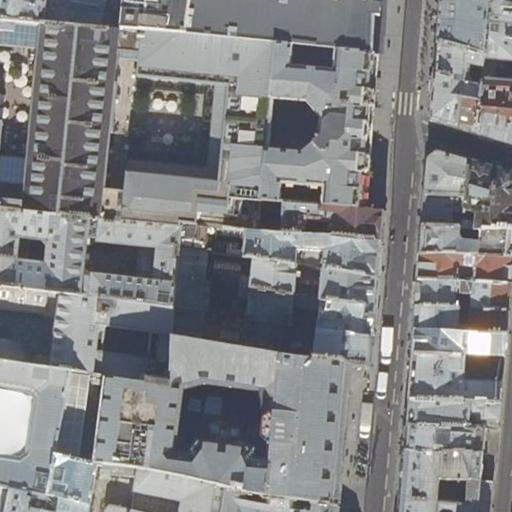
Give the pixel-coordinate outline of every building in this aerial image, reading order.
[(0,0),(0,21),(119,33),(121,0),(0,0)] [(121,0),(119,33),(276,47),(375,56),(379,1),(379,0),(121,0)] [(439,0),(439,9),(436,42),(482,54),(486,0),(439,0)] [(511,0),(486,0),(482,54),(483,55),(482,60),(496,61),(511,62),(511,0)] [(0,210),(181,228),(182,225),(257,232),(276,47),(119,33),(0,21),(0,210)] [(511,146),(511,83),(503,83),(503,75),(495,75),(496,61),(482,60),(483,55),(482,54),(436,42),(434,68),(431,103),(430,121),(458,130),(498,142),(511,146)] [(375,56),(276,47),(257,232),(281,234),(285,203),(362,211),(368,141),(375,56)] [(425,179),(424,197),(465,198),(468,163),(468,162),(458,159),(438,153),(427,161),(425,179)] [(511,175),(495,171),(468,163),(465,198),(464,208),(477,210),(476,222),(462,220),(461,230),(511,230),(511,175)] [(422,216),(421,227),(461,230),(462,220),(464,208),(465,198),(424,197),(422,216)] [(285,203),(281,234),(381,243),(382,229),(383,213),(362,211),(285,203)] [(180,249),(181,228),(0,210),(0,284),(173,308),(177,280),(180,249)] [(281,234),(257,232),(182,225),(181,228),(180,249),(297,267),(323,271),(378,278),(379,259),(381,243),(281,234)] [(420,242),(419,256),(511,257),(511,230),(461,230),(421,227),(420,242)] [(376,294),(378,278),(323,271),(322,288),(296,285),(297,267),(180,249),(177,280),(375,307),(376,294)] [(418,271),(417,283),(510,285),(511,284),(511,279),(511,257),(419,256),(418,271)] [(373,321),(375,307),(177,280),(173,308),(204,313),(207,313),(209,294),(249,299),(246,319),(286,325),(291,326),(294,307),(321,311),(318,329),(319,329),(372,337),(373,321)] [(415,296),(414,309),(508,311),(509,297),(510,285),(417,283),(415,296)] [(170,330),(173,308),(0,284),(0,363),(70,373),(168,386),(170,337),(170,330)] [(200,342),(204,313),(173,308),(170,330),(170,337),(200,342)] [(413,319),(412,333),(506,336),(508,321),(509,312),(508,311),(414,309),(413,319)] [(281,353),(286,325),(246,319),(241,348),(281,353)] [(371,353),(372,337),(319,329),(318,345),(298,346),(296,355),(350,364),(369,367),(371,353)] [(410,368),(407,402),(500,405),(503,369),(506,336),(412,333),(410,368)] [(168,386),(70,373),(54,457),(97,465),(106,467),(226,491),(337,507),(339,480),(346,408),(350,364),(296,355),(281,353),(241,348),(200,342),(170,337),(168,386)] [(54,457),(70,373),(0,363),(0,489),(12,491),(46,497),(54,457)] [(406,414),(405,427),(455,429),(486,428),(497,430),(498,417),(500,405),(407,402),(406,414)] [(404,440),(402,454),(483,454),(484,443),(486,428),(455,429),(405,427),(404,440)] [(483,455),(483,454),(402,454),(399,492),(397,511),(489,511),(491,494),(492,482),(483,455)] [(46,497),(61,499),(58,511),(222,511),(226,491),(106,467),(105,474),(139,480),(132,511),(112,507),(108,511),(102,511),(101,511),(88,511),(97,465),(54,457),(46,497)] [(0,511),(7,511),(12,491),(0,489),(0,511)] [(46,497),(12,491),(7,511),(58,511),(61,499),(46,497)] [(336,511),(337,507),(226,491),(222,511),(336,511)]
